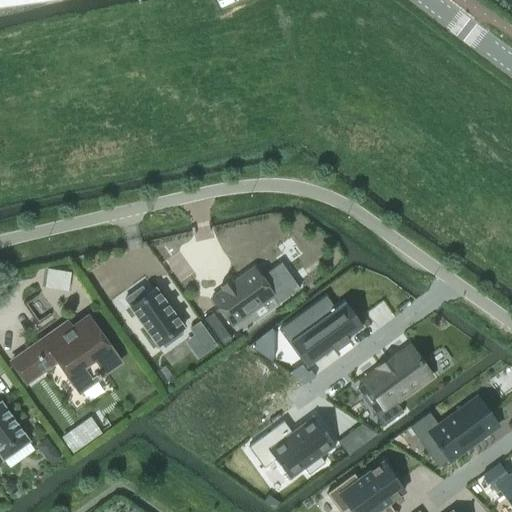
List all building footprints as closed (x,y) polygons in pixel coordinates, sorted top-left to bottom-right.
[(221,290),(211,298),(231,326),(273,295),(253,268),(232,283),(229,279),(219,287),(221,290)] [(146,295),(141,287),(124,299),(129,307),(157,346),(160,344),(163,348),(182,334),(179,330),(183,328),(154,289),(146,295)] [(283,326),(279,329),(280,330),(283,328),(309,363),(306,365),(307,367),(331,349),(333,352),(349,341),(347,338),(362,327),(361,325),(359,326),(344,305),(345,304),(344,302),(333,310),(325,297),(284,327),(283,326)] [(117,356),(110,346),(107,346),(87,317),(71,328),(67,322),(10,362),(25,383),(56,361),(66,375),(66,378),(73,388),(75,388),(78,392),(119,363),(117,359),(117,356)] [(408,347),(363,380),(383,407),(373,414),(382,427),(402,412),(397,404),(395,402),(429,377),(420,364),(421,363),(418,359),(417,360),(408,347)] [(302,363),(287,373),(303,384),(314,377),(309,369),(307,371),(302,363)] [(429,413),(409,428),(418,441),(429,433),(448,460),(449,461),(497,426),(476,397),(438,425),(429,413)] [(0,402),(0,456),(2,459),(3,459),(27,441),(28,441),(0,402)] [(283,421),(248,447),(263,468),(274,459),(289,480),(290,479),(289,478),(303,468),(308,475),(324,463),(319,456),(333,446),(334,447),(335,446),(312,415),(311,416),(312,417),(291,432),(283,421)] [(91,419),(61,439),(71,453),(100,433),(91,419)] [(353,474),(326,494),(338,511),(344,511),(349,509),(351,511),(384,511),(381,508),(403,492),(382,463),(358,480),(353,474)] [(498,463),(482,475),(492,490),(496,487),(511,509),(511,469),(507,474),(498,463)]
